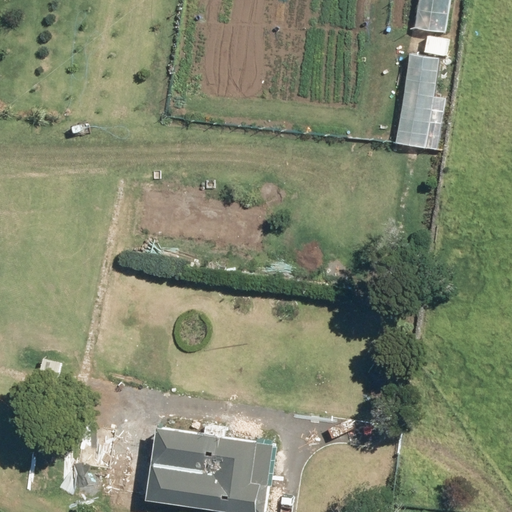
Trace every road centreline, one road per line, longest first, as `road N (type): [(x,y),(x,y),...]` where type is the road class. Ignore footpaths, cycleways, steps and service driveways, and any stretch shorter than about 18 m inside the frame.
road 1 (track): [(283,511),(291,467),(322,437),(365,433),(145,404),(131,485)]
road 2 (track): [(505,511),(444,464),(365,433)]
